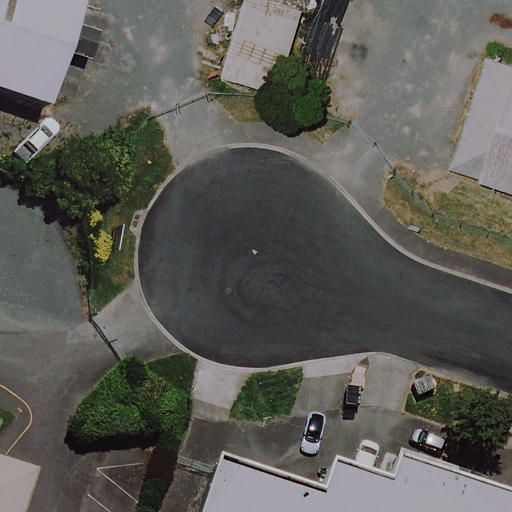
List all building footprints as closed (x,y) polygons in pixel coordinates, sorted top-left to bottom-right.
[(78,4),(65,0),(0,0),(0,99),(42,113),(78,4)] [(255,0),(244,0),(224,69),(281,86),(303,14),(255,0)] [(511,63),(488,56),(451,169),(511,188),(511,63)] [(0,511),(18,511),(32,472),(0,461),(0,511)] [(207,511),(481,511),(393,483),(386,506),(327,487),(318,511),(291,511),(215,487),(207,511)]
